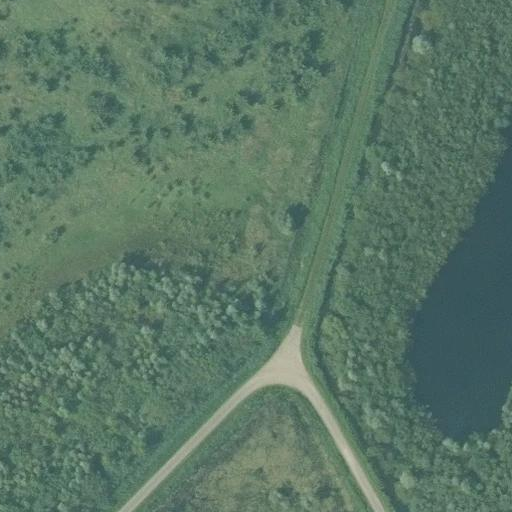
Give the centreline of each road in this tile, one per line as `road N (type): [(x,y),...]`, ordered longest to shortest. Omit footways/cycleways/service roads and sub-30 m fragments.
road 1 (track): [(372,511),(282,356),(265,360),(121,511)]
road 2 (track): [(282,356),(385,0)]
